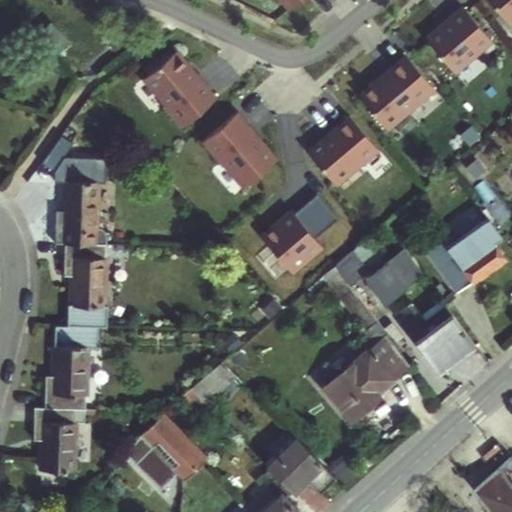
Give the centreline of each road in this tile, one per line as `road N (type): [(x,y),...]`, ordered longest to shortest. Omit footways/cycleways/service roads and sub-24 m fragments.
road 1 (residential): [(148,0),(293,57),(322,45),(377,0)]
road 2 (tertiary): [(390,485),(511,376)]
road 3 (residential): [(0,360),(15,284),(0,220)]
